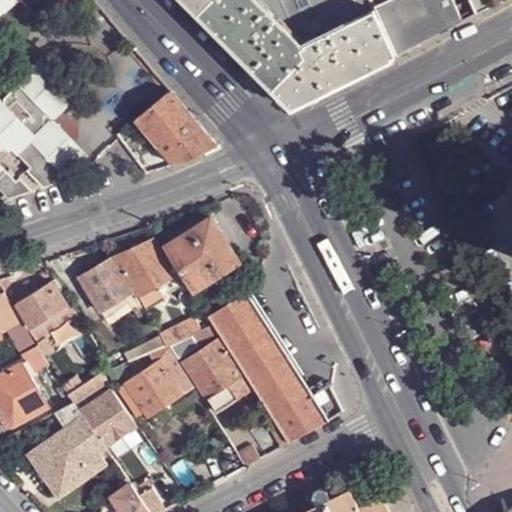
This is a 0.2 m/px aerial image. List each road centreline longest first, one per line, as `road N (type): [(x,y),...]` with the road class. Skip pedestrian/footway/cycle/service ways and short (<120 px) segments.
road 1 (tertiary): [(398,421),(265,157)]
road 2 (residential): [(0,252),(265,157)]
road 3 (tertiary): [(265,157),(511,34)]
road 4 (tertiary): [(265,157),(128,0)]
road 5 (residential): [(215,511),(398,421)]
